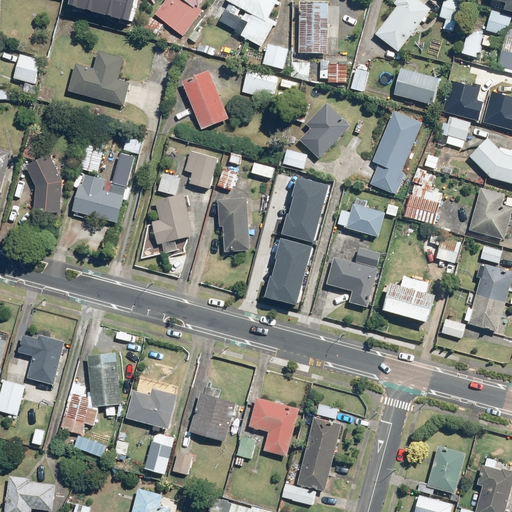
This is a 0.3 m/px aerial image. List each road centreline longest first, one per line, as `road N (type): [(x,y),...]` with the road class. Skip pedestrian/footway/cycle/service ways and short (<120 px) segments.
road 1 (tertiary): [(0,260),(406,372)]
road 2 (residential): [(406,372),(368,511)]
